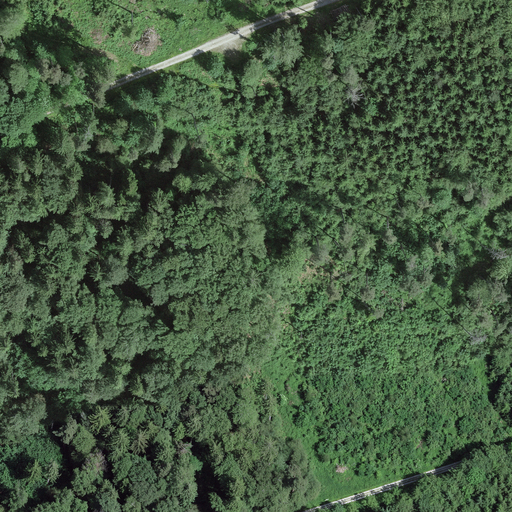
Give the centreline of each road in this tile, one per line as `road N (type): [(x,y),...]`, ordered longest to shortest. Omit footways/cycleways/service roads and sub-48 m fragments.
road 1 (track): [(0,134),(325,0)]
road 2 (track): [(298,511),(511,442)]
